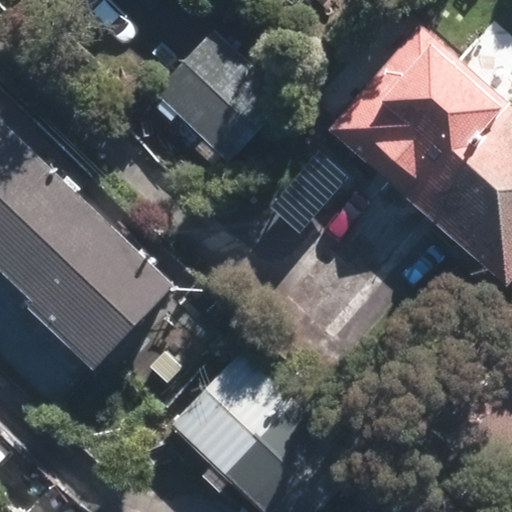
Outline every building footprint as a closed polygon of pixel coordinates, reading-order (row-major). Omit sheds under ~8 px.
[(278,0),(299,17),(313,0),(278,0)] [(435,10),(340,120),(511,267),(511,46),(488,26),(473,43),(435,10)] [(199,272),(0,83),(0,234),(54,286),(47,294),(116,359),(199,272)] [(256,344),(184,416),(281,511),(323,511),(375,460),(256,344)] [(48,511),(38,502),(27,511),(48,511)]
